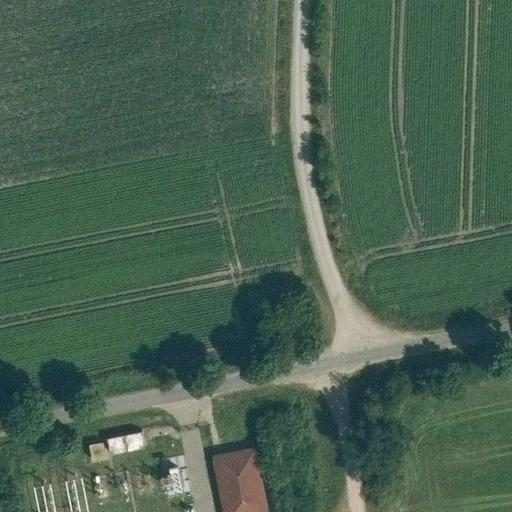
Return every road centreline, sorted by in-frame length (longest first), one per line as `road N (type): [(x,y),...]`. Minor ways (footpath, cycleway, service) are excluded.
road 1 (residential): [(511,339),(0,436)]
road 2 (track): [(306,0),(304,170),(350,370)]
road 3 (track): [(364,511),(336,373)]
